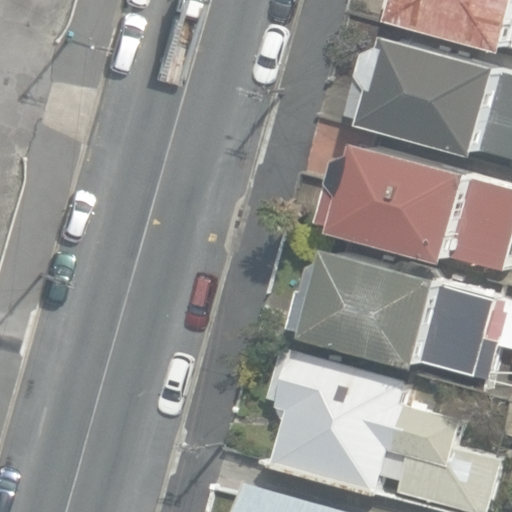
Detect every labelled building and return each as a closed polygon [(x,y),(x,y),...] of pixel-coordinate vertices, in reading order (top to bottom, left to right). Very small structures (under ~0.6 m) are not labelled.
[(402,9),(400,15),(511,45),(511,0),(391,0),(390,6),(402,9)] [(375,113),(373,119),(489,152),(491,146),(511,151),(511,60),(399,27),(396,39),(381,46),(362,109),(375,113)] [(343,226),(459,258),(460,252),(511,266),(511,181),(481,172),(483,166),(369,136),(365,147),(350,151),(331,216),(345,220),(343,226)] [(314,331),(430,363),(431,358),(497,376),(511,322),(511,292),(456,277),(457,271),(339,239),(334,254),(324,261),(318,283),(313,282),(302,322),(316,325),(314,331)] [(296,405),(280,460),(388,491),(393,475),(405,478),(401,489),(479,511),(495,511),(511,454),(464,440),(474,405),(439,395),(437,401),(420,396),(418,404),(406,400),(413,378),(301,345),(300,349),(289,346),(275,394),(287,397),(285,402),(296,405)] [(246,511),(376,511),(256,479),(246,511)]
